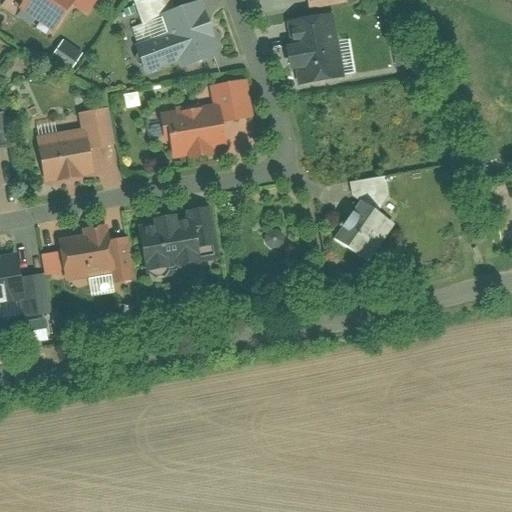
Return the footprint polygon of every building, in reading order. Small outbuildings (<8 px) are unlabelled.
[(10,0),(58,32),(79,0),(10,0)] [(174,0),(178,11),(206,1),(209,0),(174,0)] [(312,0),(314,9),(352,3),(351,0),(312,0)] [(183,69),(225,55),(206,1),(178,11),(165,15),(172,35),(138,47),(147,74),(181,63),(183,69)] [(302,86),(348,78),(338,16),(292,23),(302,86)] [(55,60),(75,71),(85,53),(66,41),(55,60)] [(226,106),(228,123),(258,118),(252,81),(222,85),(226,106)] [(176,159),(232,151),(228,123),(226,106),(170,115),(176,159)] [(90,131),(93,149),(121,144),(114,108),(86,114),(90,131)] [(0,149),(16,147),(10,113),(0,114),(0,149)] [(47,183),(97,174),(93,149),(90,131),(39,140),(47,183)] [(341,235),(375,260),(399,226),(365,201),(341,235)] [(194,223),(201,257),(223,253),(214,206),(192,210),(194,223)] [(194,223),(145,232),(153,275),(202,266),(201,257),(194,223)] [(72,282),(118,273),(113,242),(111,233),(64,241),(72,282)] [(134,238),(113,242),(118,273),(120,284),(142,280),(134,238)] [(0,305),(31,299),(27,278),(22,252),(0,256),(0,305)] [(50,274),(27,278),(31,299),(34,317),(57,313),(50,274)]
